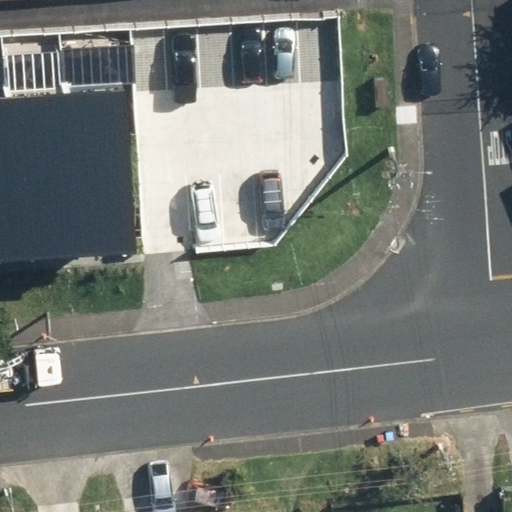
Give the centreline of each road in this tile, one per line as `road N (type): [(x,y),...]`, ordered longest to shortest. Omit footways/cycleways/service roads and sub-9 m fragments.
road 1 (tertiary): [(0,400),(490,347)]
road 2 (tertiary): [(490,347),(470,0)]
